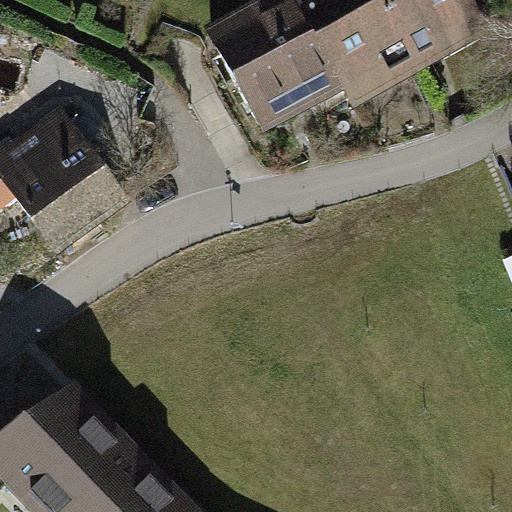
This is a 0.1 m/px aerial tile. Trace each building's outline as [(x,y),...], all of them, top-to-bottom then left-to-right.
[(297,0),(278,0),(208,40),(258,127),(340,80),(297,0)] [(297,0),(340,80),(348,95),(410,63),(376,0),(297,0)] [(466,0),(376,0),(410,63),(480,25),(466,0)] [(0,208),(15,198),(55,253),(125,203),(61,114),(0,158),(0,208)] [(62,392),(0,436),(0,472),(7,481),(18,471),(56,511),(92,511),(135,470),(62,392)] [(175,511),(135,470),(92,511),(175,511)]
